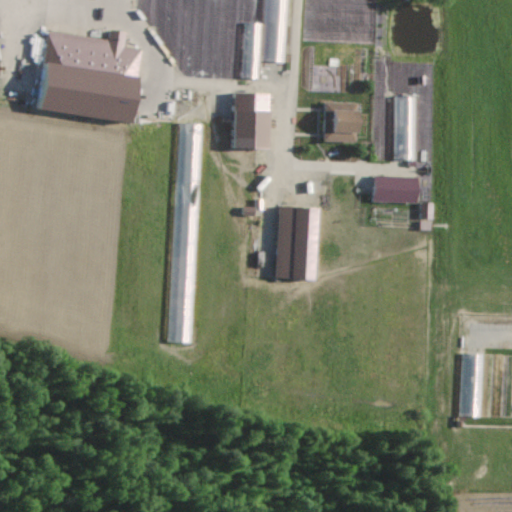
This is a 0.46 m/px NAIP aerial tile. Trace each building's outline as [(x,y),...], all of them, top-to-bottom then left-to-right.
[(40,31),(31,111),(126,122),(135,48),(119,46),(121,31),(105,29),(104,38),(40,31)] [(262,93),(227,92),(225,147),(261,148),(262,93)] [(414,96),(393,96),(392,160),(414,160),(414,96)] [(353,102),(336,103),(336,109),(321,109),(321,141),(353,141),(353,102)] [(191,343),(200,124),(176,123),(168,342),(191,343)] [(367,201),(411,202),(412,177),(368,175),(367,201)] [(428,203),(418,202),(417,227),(427,227),(428,203)] [(309,208),(273,206),(270,278),(306,279),(309,208)] [(482,354),(461,353),(459,416),(479,417),(482,354)]
